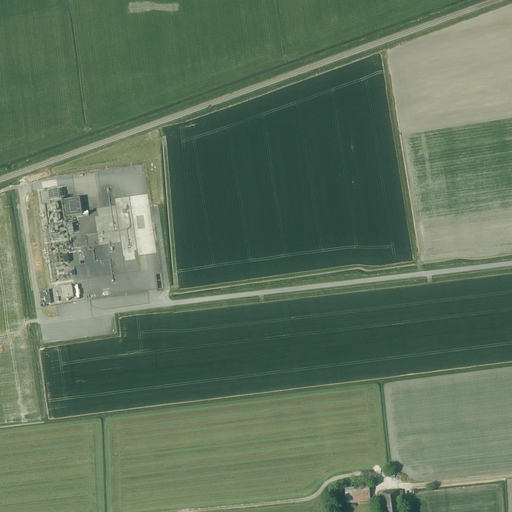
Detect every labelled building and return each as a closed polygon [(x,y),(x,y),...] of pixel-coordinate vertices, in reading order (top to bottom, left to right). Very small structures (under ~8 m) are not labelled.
[(57,190),(40,192),(41,198),(46,198),(46,200),(57,199),(57,190)] [(107,207),(116,205),(115,198),(110,199),(108,192),(104,193),(105,194),(99,195),(100,200),(96,200),(98,207),(94,208),(95,213),(107,210),(107,207)] [(82,197),(62,201),(65,217),(82,214),(79,202),(83,202),(82,197)] [(96,244),(101,245),(102,234),(94,233),(93,235),(94,235),(93,241),(96,241),(96,244)] [(143,249),(138,250),(140,261),(144,262),(141,263),(140,266),(142,270),(148,269),(148,265),(149,260),(150,260),(151,257),(153,256),(152,254),(157,253),(157,249),(155,250),(155,247),(153,242),(146,240),(146,241),(142,243),(139,242),(138,245),(143,245),(142,247),(139,246),(146,248),(146,250),(144,249),(143,249)] [(84,250),(87,272),(92,271),(92,272),(95,271),(96,274),(99,273),(98,269),(103,269),(102,261),(96,261),(95,249),(84,250)] [(73,297),(72,285),(61,287),(63,299),(73,297)] [(39,292),(40,300),(45,299),(46,304),(50,304),(48,291),(39,292)] [(345,503),(369,502),(368,487),(344,488),(345,503)] [(404,500),(403,490),(379,493),(381,511),(402,511),(401,501),(404,500)]
